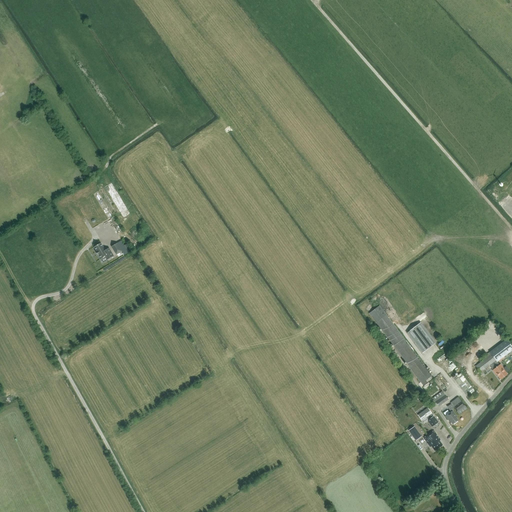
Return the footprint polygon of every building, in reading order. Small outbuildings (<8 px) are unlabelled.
[(124,246),(121,241),(117,243),(111,247),(116,255),(122,251),(124,254),(131,250),(127,243),(124,246)] [(96,252),(98,255),(99,255),(101,259),(105,256),(107,260),(114,256),(109,248),(105,250),(101,243),(94,247),(97,251),(96,252)] [(432,376),(420,360),(379,305),(369,313),(410,367),(423,385),(427,382),(426,380),(432,376)] [(435,344),(420,324),(408,332),(423,352),(435,344)] [(507,374),(503,369),(504,368),(501,364),(499,365),(497,362),(511,349),(511,344),(507,338),(481,358),(482,360),(475,365),(480,372),(490,366),(494,371),(493,371),(495,374),(496,373),(501,379),(507,374)] [(468,397),(475,391),(461,373),(454,378),(468,397)] [(442,391),(432,398),(438,405),(448,398),(442,391)] [(454,407),(459,414),(467,408),(459,397),(451,403),(451,404),(447,407),(450,410),(454,407)] [(432,426),(438,422),(428,407),(418,415),(424,423),(428,420),(432,426)] [(452,424),(458,420),(456,417),(457,416),(452,410),(445,416),(448,419),(449,419),(452,424)] [(413,426),(408,430),(413,436),(418,433),(413,426)] [(434,450),(442,445),(439,440),(440,440),(434,431),(423,437),(430,447),(431,446),(434,450)]
